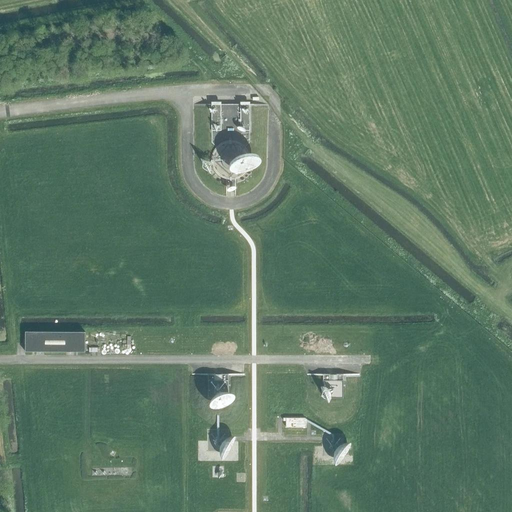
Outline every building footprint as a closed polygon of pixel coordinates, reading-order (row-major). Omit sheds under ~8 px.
[(211,143),(217,148),(216,149),(215,151),(213,154),(212,158),(212,161),(212,164),(213,167),(214,169),(216,172),(218,174),(220,176),(222,177),(225,178),(227,179),(230,179),(233,179),(235,179),(238,178),(240,177),(243,175),(245,173),(246,171),(248,169),(249,166),(249,163),(250,161),(249,158),(249,155),(248,153),(246,150),(245,148),(244,148),(250,143),(250,102),(240,102),(240,105),(221,105),(221,102),(211,102),(211,143)] [(25,332),(25,352),(85,352),(85,332),(25,332)] [(322,399),(343,399),(343,381),(323,380),(322,399)] [(228,398),(228,381),(208,381),(208,398),(228,398)] [(286,418),(286,427),(305,427),(305,418),(286,418)]
